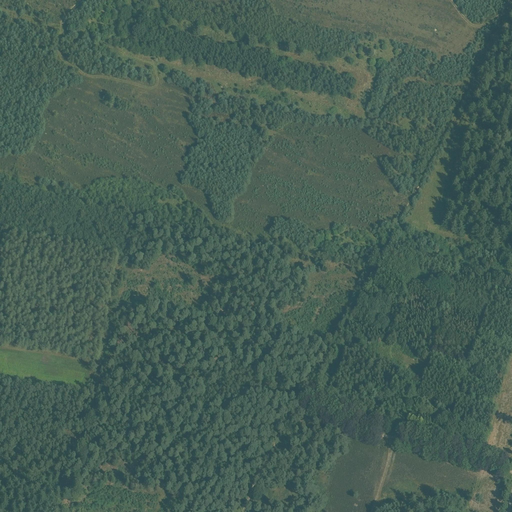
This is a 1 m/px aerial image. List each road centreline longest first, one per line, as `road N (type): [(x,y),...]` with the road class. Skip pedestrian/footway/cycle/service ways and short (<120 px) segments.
road 1 (track): [(242,511),(511,8)]
road 2 (track): [(511,472),(359,428),(303,396)]
